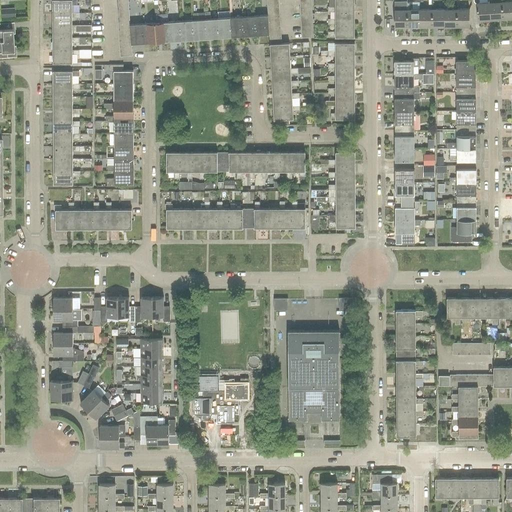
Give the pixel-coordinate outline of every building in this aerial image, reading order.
[(73,12),(72,4),(77,4),(77,0),(53,0),(53,12),(73,12)] [(355,11),(354,0),(335,0),(335,6),(328,6),(328,11),(335,11),(355,11)] [(502,0),(489,0),(490,2),(491,19),(503,18),(502,1),(502,0)] [(511,17),(511,0),(502,1),(503,18),(511,17)] [(408,26),(408,9),(407,2),(395,2),(395,10),(395,26),(408,26)] [(491,19),(490,2),(477,3),(478,20),(491,19)] [(170,41),(168,22),(161,22),(161,14),(160,14),(160,12),(159,12),(158,3),(154,4),(156,23),(157,42),(170,41)] [(313,15),(312,4),(300,5),(301,16),(313,15)] [(15,17),(15,8),(1,8),(1,18),(15,17)] [(415,9),(408,9),(408,26),(420,26),(420,9),(415,9)] [(432,26),(432,9),(420,9),(420,26),(432,26)] [(445,26),(445,9),(432,9),(432,26),(445,26)] [(457,26),(457,9),(445,9),(445,26),(457,26)] [(470,9),(457,9),(457,26),(470,26),(470,9)] [(219,37),(218,18),(211,19),(210,11),(205,12),(206,19),(207,38),(219,37)] [(355,24),(355,11),(335,11),(335,18),(328,19),(328,24),(335,24),(355,24)] [(73,12),(53,12),(53,25),(73,25),(73,17),(80,17),(80,12),(73,12)] [(257,35),(255,15),(243,16),(244,36),(257,35)] [(269,22),(269,17),(268,15),(255,15),(257,35),(270,34),(270,33),(269,28),(269,22)] [(313,26),(313,21),(313,15),(301,16),(301,27),(313,26)] [(244,36),(243,16),(231,17),(232,37),(244,36)] [(232,37),(231,17),(218,18),(219,37),(232,37)] [(207,38),(206,19),(193,20),(194,39),(207,38)] [(194,39),(193,20),(181,21),(182,40),(194,39)] [(182,40),(181,21),(168,22),(170,41),(182,40)] [(14,51),(13,39),(12,29),(15,29),(14,22),(0,23),(0,57),(17,57),(16,50),(14,51)] [(145,43),(143,23),(130,24),(131,28),(131,34),(131,39),(132,44),(145,43)] [(157,42),(156,23),(143,23),(145,43),(157,42)] [(73,25),(53,25),(53,37),(73,37),(73,30),(76,30),(76,31),(92,31),(92,24),(73,25)] [(355,37),(355,24),(335,24),(335,31),(328,31),(328,36),(335,36),(335,37),(355,37)] [(314,37),(313,26),(301,27),(302,38),(314,37)] [(73,42),(80,42),(80,37),(73,37),(53,37),(53,50),(73,50),(73,42)] [(290,43),(282,43),(270,44),(271,56),(290,55),(290,43)] [(336,43),(336,51),(329,51),(329,55),(355,55),(355,43),(336,43)] [(73,55),(80,55),(80,50),(73,50),(53,50),(53,63),(73,63),(73,55)] [(291,68),(290,55),(271,56),(272,69),(291,68)] [(355,68),(355,55),(329,55),(329,56),(336,56),(336,63),(329,63),(329,68),(336,68),(355,68)] [(412,58),(412,61),(395,61),(395,74),(414,73),(414,66),(419,66),(419,58),(412,58)] [(434,74),(434,60),(426,60),(426,74),(434,74)] [(457,60),(457,73),(476,73),(476,60),(457,60)] [(134,70),(124,70),(124,64),(110,64),(110,71),(114,70),(114,83),(134,83),(134,70)] [(292,81),(291,73),(298,73),(298,68),(291,68),(272,69),(272,82),(292,81)] [(355,80),(355,68),(336,68),(336,76),(329,76),(329,81),(336,81),(355,80)] [(73,71),(73,70),(53,70),(54,83),(73,83),(73,76),(80,76),(80,71),(73,71)] [(414,85),(414,79),(423,78),(423,74),(414,74),(414,73),(395,74),(395,92),(420,92),(420,85),(414,85)] [(476,92),(476,73),(457,73),(457,92),(476,92)] [(292,93),(292,86),(299,85),(299,80),(292,81),(272,82),(273,94),(292,93)] [(355,93),(355,80),(336,81),(336,88),(329,88),(329,93),(336,93),(355,93)] [(73,83),(54,83),(54,96),(73,96),(73,88),(80,88),(80,83),(73,83)] [(134,96),(134,83),(114,83),(114,96),(134,96)] [(414,111),(414,98),(420,98),(420,92),(395,92),(395,111),(414,111)] [(476,111),(476,92),(457,92),(457,111),(476,111)] [(293,106),(293,98),(300,98),(299,93),(292,93),(273,94),(274,107),(300,105),(293,106)] [(355,106),(355,93),(336,93),(336,100),(326,100),(326,105),(336,105),(336,106),(355,106)] [(73,108),(73,96),(54,96),(54,108),(73,108)] [(134,108),(134,96),(114,96),(114,103),(104,103),(104,108),(114,108),(134,108)] [(294,118),(293,111),(300,110),(300,105),(274,107),(274,119),(294,118)] [(355,118),(355,106),(336,106),(336,113),(331,113),(331,120),(336,120),(336,118),(355,118)] [(73,108),(54,108),(54,121),(73,121),(73,113),(80,113),(80,108),(73,108)] [(134,121),(134,108),(114,108),(115,115),(106,115),(106,120),(115,120),(115,121),(134,121)] [(414,130),(414,111),(395,111),(395,130),(414,130)] [(476,129),(476,111),(457,111),(457,129),(476,129)] [(73,126),(80,126),(80,121),(73,121),(54,121),(54,133),(73,133),(73,126)] [(134,133),(134,121),(115,121),(115,133),(134,133)] [(476,148),(476,129),(457,129),(457,142),(448,142),(448,148),(457,148),(476,148)] [(414,148),(414,130),(395,130),(395,148),(414,148)] [(80,133),(73,133),(54,133),(54,146),(73,146),(73,138),(80,138),(80,133)] [(134,145),(134,133),(115,133),(115,146),(134,145)] [(134,158),(134,145),(115,146),(115,158),(134,158)] [(73,151),(77,151),(80,151),(80,146),(73,146),(54,146),(54,158),(73,158),(73,151)] [(414,161),(414,148),(395,148),(395,161),(414,161)] [(476,161),(476,148),(457,148),(457,156),(450,156),(450,161),(457,161),(476,161)] [(268,171),(268,151),(255,152),(255,171),(262,171),(262,178),(267,178),(267,171),(268,171)] [(280,171),(280,151),(268,151),(268,171),(275,171),(275,178),(280,178),(280,171)] [(293,171),(293,151),(280,151),(280,171),(287,171),(287,178),(292,178),(292,171),(293,171)] [(305,151),(293,151),(293,171),(300,171),(300,176),(307,176),(307,170),(305,170),(305,151)] [(355,151),(336,151),(336,159),(329,159),(329,164),(355,164),(355,151)] [(180,171),(180,152),(167,152),(167,171),(175,171),(175,178),(180,178),(180,171)] [(192,171),(192,152),(180,152),(180,171),(187,171),(187,178),(192,178),(192,171)] [(205,171),(205,152),(192,152),(192,171),(200,171),(200,178),(205,178),(205,171)] [(224,171),(224,152),(205,152),(205,171),(224,171)] [(242,171),(242,152),(224,152),(224,171),(237,171),(237,178),(242,178),(242,171)] [(255,171),(255,152),(242,152),(242,171),(250,171),(250,178),(255,178),(255,171)] [(435,165),(435,154),(424,154),(424,165),(435,165)] [(73,171),(73,160),(73,158),(54,158),(54,171),(73,171)] [(134,170),(134,158),(115,158),(115,171),(134,170)] [(355,176),(355,164),(329,164),(336,164),(336,172),(329,172),(329,177),(355,176)] [(435,176),(435,166),(423,166),(423,177),(435,176)] [(395,169),(395,182),(415,182),(415,169),(395,169)] [(476,169),(457,169),(457,177),(451,177),(451,181),(457,181),(457,182),(476,182),(476,169)] [(134,183),(134,170),(115,171),(115,178),(107,178),(107,186),(116,186),(116,184),(134,183)] [(80,176),(80,171),(73,171),(54,171),(54,184),(73,183),(73,176),(80,176)] [(356,189),(355,176),(329,177),(336,177),(336,184),(329,184),(329,189),(336,189),(356,189)] [(415,201),(415,182),(395,182),(395,201),(415,201)] [(476,200),(476,182),(457,182),(457,201),(476,200)] [(356,202),(356,189),(336,189),(336,197),(329,197),(329,202),(336,202),(356,202)] [(476,219),(476,200),(457,201),(457,219),(476,219)] [(217,228),(217,208),(210,208),(210,201),(205,201),(205,208),(205,228),(217,228)] [(230,228),(230,208),(222,208),(222,201),(217,201),(217,208),(217,228),(230,228)] [(268,227),(268,208),(260,208),(260,201),(255,201),(255,208),(255,227),(268,227)] [(293,208),(292,208),(285,208),(285,201),(280,201),(280,208),(280,227),(293,227),(293,208)] [(305,227),(305,208),(297,208),(297,201),(292,201),(292,208),(293,208),(293,227),(305,227)] [(420,212),(420,201),(415,201),(395,201),(396,219),(415,219),(415,212),(420,212)] [(81,228),(81,209),(74,209),(74,202),(69,202),(69,209),(69,228),(81,228)] [(107,228),(107,202),(106,202),(106,209),(99,209),(99,202),(94,202),(94,209),(94,228),(107,228)] [(119,228),(119,209),(111,209),(111,202),(107,202),(107,228),(119,228)] [(356,214),(356,202),(336,202),(336,214),(356,214)] [(180,228),(180,208),(173,208),(173,203),(166,203),(166,209),(167,209),(167,228),(180,228)] [(69,228),(69,209),(61,209),(61,204),(54,204),(54,209),(56,209),(56,229),(69,228)] [(192,228),(192,208),(180,208),(180,228),(192,228)] [(205,228),(205,208),(192,208),(192,228),(205,228)] [(243,227),(242,208),(230,208),(230,228),(243,227)] [(255,227),(255,208),(242,208),(243,227),(255,227)] [(280,208),(268,208),(268,227),(280,227),(280,208)] [(94,228),(94,209),(81,209),(81,228),(94,228)] [(132,228),(132,209),(119,209),(119,228),(132,228)] [(356,227),(356,214),(336,214),(336,222),(329,222),(329,227),(336,227),(356,227)] [(415,244),(415,225),(420,225),(420,219),(415,219),(396,219),(396,232),(402,232),(402,244),(415,244)] [(476,232),(476,219),(457,219),(457,227),(452,227),(452,241),(472,241),(472,232),(476,232)] [(434,244),(434,236),(426,236),(426,244),(434,244)] [(73,308),(73,297),(54,297),(54,309),(73,308)] [(118,316),(118,297),(107,297),(107,309),(101,309),(101,310),(101,321),(107,321),(107,316),(118,316)] [(136,321),(136,308),(129,308),(129,297),(118,297),(118,316),(129,316),(129,321),(136,321)] [(153,316),(153,297),(142,297),(142,308),(136,308),(136,321),(142,321),(142,316),(153,316)] [(170,321),(170,308),(164,308),(164,297),(153,297),(153,316),(164,316),(164,321),(170,321)] [(353,309),(353,297),(339,298),(340,309),(353,309)] [(460,324),(460,297),(447,297),(447,317),(455,317),(455,324),(460,324)] [(473,317),(473,297),(460,297),(460,324),(460,317),(473,317)] [(485,317),(485,297),(473,297),(473,317),(485,317)] [(498,317),(498,297),(485,297),(485,317),(492,317),(493,324),(498,324),(497,317),(498,317)] [(510,317),(510,297),(498,297),(498,317),(510,317)] [(288,298),(274,298),(274,310),(275,310),(288,310),(288,298)] [(73,319),(73,308),(54,309),(54,320),(66,320),(66,326),(78,326),(78,325),(78,319),(73,319)] [(101,310),(95,310),(93,310),(93,325),(94,325),(101,325),(101,321),(101,310)] [(416,311),(416,310),(396,310),(396,322),(416,322),(416,316),(423,316),(423,311),(416,311)] [(416,335),(416,322),(396,322),(396,335),(416,335)] [(73,332),(78,332),(94,332),(94,325),(93,325),(78,325),(78,326),(66,326),(66,332),(54,332),(54,343),(73,343),(73,332)] [(340,420),(339,330),(323,330),(323,332),(305,332),(305,330),(288,330),(289,354),(289,421),(290,421),(290,420),(307,420),(307,412),(322,412),(322,420),(340,420)] [(416,348),(416,335),(396,335),(397,348),(416,348)] [(163,348),(163,338),(141,338),(141,348),(163,348)] [(117,339),(117,348),(128,348),(128,339),(117,339)] [(84,351),(73,348),(73,343),(54,343),(54,354),(66,354),(66,360),(72,360),(84,360),(84,351)] [(163,357),(163,348),(141,348),(141,357),(163,357)] [(416,360),(416,348),(397,348),(397,360),(416,360)] [(163,366),(163,357),(141,357),(141,366),(163,366)] [(416,361),(416,360),(397,360),(397,373),(416,373),(416,366),(423,366),(423,361),(416,361)] [(89,373),(95,376),(99,367),(93,364),(89,373)] [(163,375),(163,366),(141,366),(141,375),(163,375)] [(507,386),(507,366),(494,366),(494,374),(494,386),(507,386)] [(84,385),(89,373),(83,371),(78,382),(84,385)] [(95,376),(89,373),(84,385),(89,387),(95,376)] [(416,373),(397,373),(397,386),(416,385),(416,378),(423,378),(423,373),(416,373)] [(163,384),(163,375),(141,375),(141,384),(163,384)] [(449,375),(448,375),(439,375),(440,385),(449,385),(449,375)] [(226,390),(203,390),(203,398),(196,398),(196,414),(203,413),(203,419),(211,418),(211,414),(218,413),(218,421),(234,421),(234,413),(239,414),(239,398),(249,398),(249,378),(241,378),(241,382),(226,382),(226,390)] [(62,399),(62,380),(51,380),(51,399),(62,399)] [(73,380),(62,380),(62,399),(74,399),(73,380)] [(89,410),(106,392),(99,384),(81,402),(89,410)] [(163,393),(163,384),(141,384),(141,393),(163,393)] [(416,398),(416,385),(397,386),(397,398),(416,398)] [(467,386),(462,386),(459,386),(459,394),(452,394),(452,399),(478,399),(478,386),(472,386),(467,386)] [(110,404),(109,403),(106,400),(111,395),(108,391),(106,392),(89,410),(97,418),(110,404)] [(163,402),(163,393),(141,393),(141,402),(163,402)] [(416,398),(397,398),(397,411),(423,411),(416,411),(416,403),(423,403),(423,398),(416,398)] [(478,411),(478,399),(452,399),(459,399),(459,406),(452,406),(452,411),(478,411)] [(123,404),(112,409),(114,415),(126,409),(123,404)] [(129,415),(126,409),(114,415),(117,421),(129,415)] [(423,416),(423,411),(397,411),(397,423),(416,423),(416,416),(423,416)] [(478,424),(478,411),(452,411),(452,412),(459,411),(459,419),(452,419),(452,424),(459,424),(478,424)] [(158,424),(158,416),(140,416),(140,427),(141,427),(141,432),(147,432),(147,444),(158,444),(158,424)] [(175,419),(169,419),(169,424),(158,424),(158,444),(169,444),(169,432),(175,432),(175,419)] [(416,436),(416,423),(397,423),(397,436),(416,436)] [(479,437),(478,424),(459,424),(459,431),(452,431),(452,436),(459,436),(459,437),(479,437)] [(126,425),(119,425),(100,425),(100,436),(120,436),(126,436),(126,425)] [(120,442),(120,436),(100,436),(100,447),(125,447),(125,442),(120,442)] [(449,497),(448,477),(436,478),(436,497),(449,497)] [(461,497),(461,477),(448,477),(449,497),(461,497)] [(474,497),(474,477),(461,477),(461,497),(469,497),(469,504),(474,504),(474,497)] [(486,497),(486,477),(474,477),(474,497),(481,497),(481,504),(486,504),(486,497)] [(499,497),(499,477),(486,477),(486,497),(493,497),(493,504),(498,504),(498,497),(499,497)] [(382,495),(398,495),(398,482),(382,482),(382,492),(376,492),(377,484),(370,484),(370,497),(382,497),(382,495)] [(149,498),(157,498),(157,496),(174,496),(174,483),(157,483),(157,493),(149,493),(149,498)] [(210,483),(210,496),(226,496),(226,498),(234,498),(234,493),(226,493),(226,483),(210,483)] [(259,496),(259,483),(250,483),(250,496),(259,496)] [(260,497),(269,497),(269,496),(285,495),(285,483),(269,483),(269,493),(260,493),(260,497)] [(338,493),(338,483),(321,483),(321,495),(338,495),(338,497),(346,497),(346,493),(338,493)] [(100,484),(100,496),(116,496),(116,498),(124,498),(124,494),(116,494),(116,484),(100,484)] [(147,496),(147,486),(138,486),(138,496),(147,496)] [(285,508),(285,495),(269,496),(269,497),(269,505),(260,505),(260,510),(269,510),(269,508),(285,508)] [(338,505),(338,497),(338,495),(321,495),(321,508),(338,508),(338,510),(346,510),(346,508),(346,505),(338,505)] [(398,507),(398,495),(382,495),(382,497),(382,505),(373,505),(373,508),(373,509),(382,509),(382,508),(398,507)] [(116,506),(116,498),(116,496),(100,496),(100,509),(116,509),(116,511),(124,511),(124,506),(116,506)] [(174,508),(174,496),(157,496),(157,498),(157,506),(149,506),(149,510),(157,510),(157,508),(174,508)] [(226,506),(226,498),(226,496),(210,496),(210,508),(226,508),(226,510),(234,510),(234,506),(226,506)] [(8,511),(8,498),(0,497),(0,511),(8,511)] [(20,511),(21,498),(8,498),(8,511),(20,511)] [(33,511),(33,498),(21,498),(20,511),(33,511)] [(46,511),(46,498),(33,498),(33,511),(46,511)] [(58,511),(59,498),(46,498),(46,511),(58,511)]
